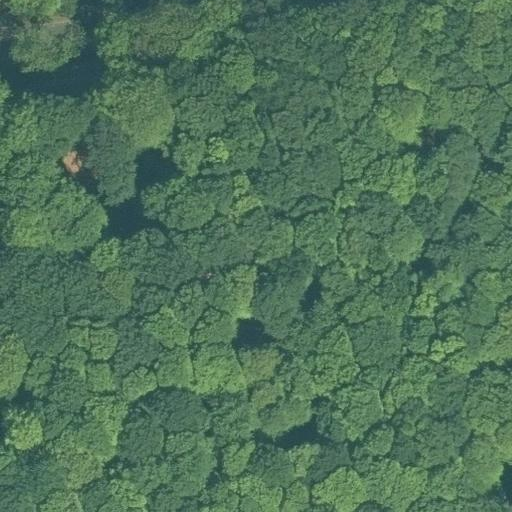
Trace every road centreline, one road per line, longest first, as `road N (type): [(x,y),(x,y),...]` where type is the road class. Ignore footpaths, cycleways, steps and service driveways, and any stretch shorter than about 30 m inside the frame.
road 1 (track): [(511,109),(438,145),(324,138),(167,164),(86,233),(0,274)]
road 2 (tertiary): [(0,46),(275,0)]
